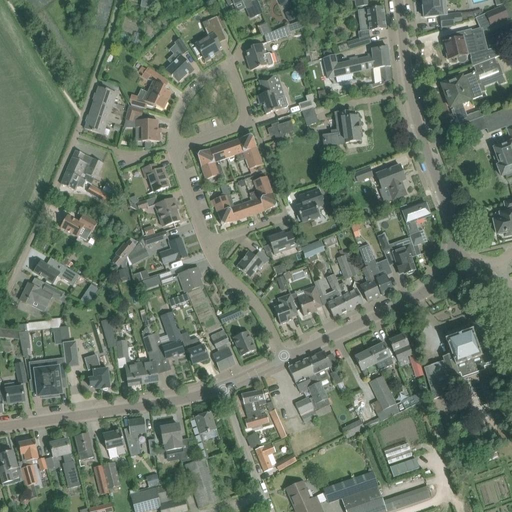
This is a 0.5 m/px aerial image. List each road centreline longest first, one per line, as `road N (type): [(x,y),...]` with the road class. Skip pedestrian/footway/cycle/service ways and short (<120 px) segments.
road 1 (residential): [(118,0),(75,136),(0,305)]
road 2 (residential): [(452,248),(418,130),(398,0)]
road 3 (unclassified): [(0,428),(224,388)]
road 4 (unclassified): [(285,359),(418,297),(439,279),(452,248)]
road 5 (residential): [(250,123),(286,216),(208,244)]
road 6 (residential): [(250,123),(229,66),(192,94),(175,147)]
road 7 (residential): [(285,359),(260,308),(221,270),(208,244)]
road 8 (unclassified): [(267,511),(224,388)]
